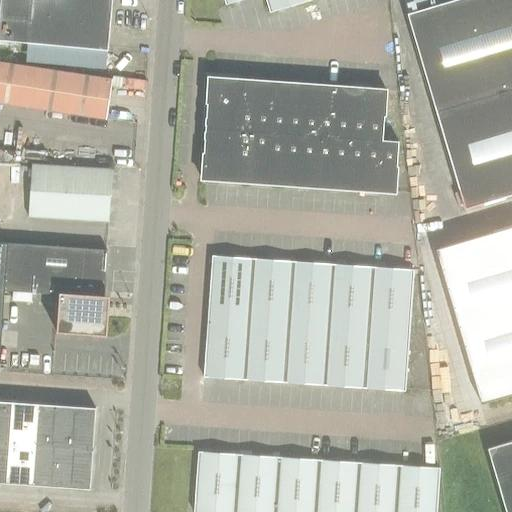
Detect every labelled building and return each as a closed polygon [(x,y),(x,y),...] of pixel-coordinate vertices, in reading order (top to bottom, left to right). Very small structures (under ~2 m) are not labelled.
[(0,0),(0,41),(107,51),(111,0),(0,0)] [(265,0),(269,13),(309,1),(308,0),(265,0)] [(511,0),(454,0),(407,14),(435,112),(464,209),(511,195),(511,0)] [(112,80),(0,62),(0,103),(106,119),(112,80)] [(208,78),(205,129),(237,131),(240,80),(208,78)] [(237,131),(269,133),(273,82),(240,80),(237,131)] [(269,133),(301,135),(305,84),(273,82),(269,133)] [(301,135),(334,138),(337,87),(305,84),(301,135)] [(366,140),(382,141),(382,140),(386,92),(386,90),(370,89),(337,87),(334,138),(366,140)] [(205,129),(201,179),(233,182),(237,131),(205,129)] [(233,182),(266,184),(269,133),(237,131),(233,182)] [(301,135),(269,133),(266,184),(298,186),(301,135)] [(301,135),(298,186),(330,189),(334,138),(301,135)] [(366,140),(334,138),(330,189),(363,191),(366,140)] [(366,140),(363,191),(395,193),(395,191),(398,142),(382,140),(382,141),(366,140)] [(108,222),(112,170),(32,165),(28,217),(108,222)] [(511,227),(435,251),(482,405),(511,396),(511,227)] [(0,242),(0,351),(4,291),(59,295),(56,333),(107,336),(109,296),(104,296),(107,250),(0,242)] [(252,259),(212,256),(208,316),(248,319),(252,259)] [(292,261),(252,259),(248,319),(288,322),(292,261)] [(288,322),(328,325),(333,264),(292,261),(288,322)] [(373,267),(333,264),(328,325),(369,328),(373,267)] [(409,331),(413,270),(373,267),(369,328),(409,331)] [(248,319),(208,316),(203,377),(244,380),(248,319)] [(288,322),(248,319),(244,380),(284,383),(288,322)] [(328,325),(288,322),(284,383),(324,386),(328,325)] [(369,328),(328,325),(324,386),(364,388),(369,328)] [(364,388),(405,391),(409,331),(369,328),(364,388)] [(0,442),(8,443),(11,402),(0,401),(0,442)] [(8,443),(36,445),(39,404),(11,402),(8,443)] [(39,404),(36,445),(64,447),(67,406),(39,404)] [(67,406),(64,447),(92,449),(95,408),(67,406)] [(511,511),(511,441),(487,449),(505,511),(511,511)] [(0,483),(5,484),(8,443),(0,442),(0,483)] [(33,486),(36,445),(8,443),(5,484),(33,486)] [(61,488),(64,447),(36,445),(33,486),(61,488)] [(92,449),(64,447),(61,488),(90,490),(92,449)] [(193,511),(234,511),(238,455),(198,452),(193,511)] [(238,455),(234,511),(274,511),(279,457),(238,455)] [(279,457),(274,511),(315,511),(319,460),(279,457)] [(319,460),(315,511),(355,511),(359,463),(319,460)] [(359,463),(355,511),(395,511),(399,465),(359,463)] [(399,465),(395,511),(436,511),(439,468),(399,465)]
